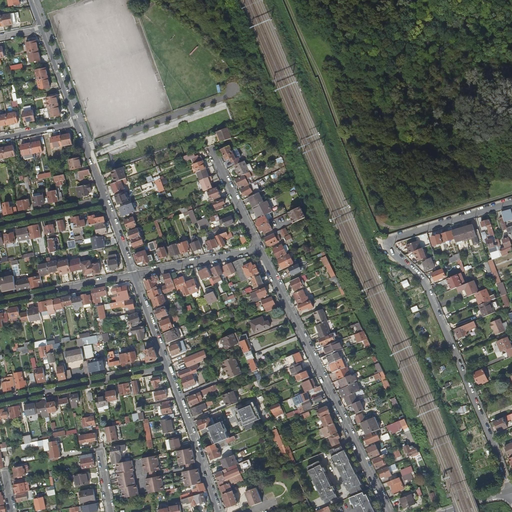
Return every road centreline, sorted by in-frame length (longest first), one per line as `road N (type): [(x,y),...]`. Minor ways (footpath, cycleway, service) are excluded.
road 1 (residential): [(511,204),(386,244),(431,295),(509,491)]
road 2 (track): [(511,191),(396,227),(380,221),(287,0)]
road 3 (residential): [(389,511),(259,248)]
road 4 (residential): [(0,400),(165,367)]
road 5 (residential): [(85,147),(230,90)]
road 6 (residential): [(165,367),(218,511)]
road 7 (residential): [(0,302),(133,275)]
road 8 (residential): [(259,248),(133,275)]
